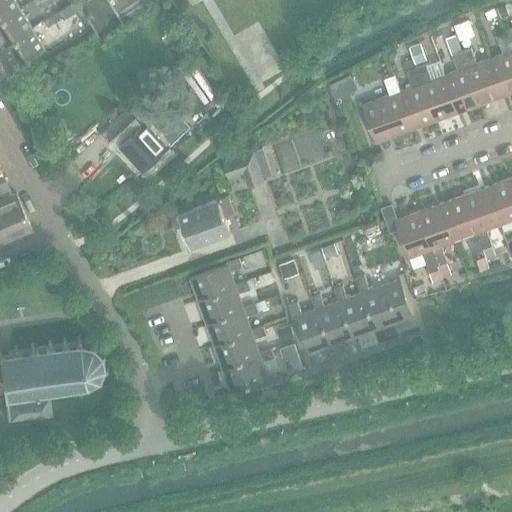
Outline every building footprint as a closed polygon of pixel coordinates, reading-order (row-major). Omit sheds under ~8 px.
[(0,0),(0,16),(18,6),(14,0),(0,0)] [(61,9),(65,17),(75,11),(71,3),(61,9)] [(0,39),(2,43),(31,26),(18,6),(0,16),(0,39)] [(459,31),(479,26),(475,8),(454,14),(459,31)] [(31,26),(2,43),(15,65),(44,47),(31,26)] [(503,95),(511,91),(511,48),(506,33),(497,36),(503,52),(490,57),(503,95)] [(409,46),(415,63),(427,59),(420,42),(409,46)] [(503,95),(490,57),(477,62),(471,46),(461,49),(481,103),(503,95)] [(458,111),(481,103),(461,49),(452,53),(457,69),(444,74),(458,111)] [(458,111),(444,74),(432,78),(426,62),(416,66),(435,119),(458,111)] [(413,127),(435,119),(416,66),(406,69),(412,85),(400,90),(399,90),(413,127)] [(399,90),(400,90),(394,74),(384,78),(390,94),(362,104),(376,141),(413,127),(399,90)] [(178,113),(174,117),(149,90),(132,105),(144,119),(120,141),(144,167),(182,132),(187,138),(195,131),(178,113)] [(249,185),(264,180),(254,149),(223,160),(229,175),(244,170),(249,185)] [(0,197),(0,224),(6,239),(31,228),(15,191),(12,193),(4,178),(0,180),(0,193),(1,193),(2,197),(0,197)] [(511,188),(508,178),(486,186),(499,223),(511,218),(511,188)] [(486,228),(499,223),(486,186),(463,194),(483,247),(492,244),(486,228)] [(178,212),(190,246),(231,231),(225,215),(235,212),(229,194),(178,212)] [(473,251),(483,247),(463,194),(441,202),(454,240),(467,235),(473,251)] [(441,244),(454,240),(441,202),(418,211),(437,264),(447,260),(441,244)] [(439,268),(437,264),(418,211),(395,219),(409,256),(422,251),(429,271),(439,268)] [(360,228),(365,241),(383,235),(378,221),(360,228)] [(284,246),(282,275),(308,277),(310,247),(284,246)] [(236,286),(234,283),(229,268),(241,264),(238,256),(225,260),(226,263),(190,276),(199,300),(236,286)] [(365,289),(378,326),(414,313),(401,276),(370,288),(364,272),(356,275),(361,291),(365,289)] [(244,309),(242,306),(237,291),(249,287),(246,278),(234,283),(236,286),(199,300),(207,322),(244,309)] [(365,289),(361,291),(347,296),(343,283),(334,286),(339,299),(342,297),(356,334),(378,326),(365,289)] [(342,297),(339,299),(325,304),(320,291),(312,294),(316,307),(320,305),(333,342),(356,334),(342,297)] [(320,305),(316,307),(302,312),(298,300),(289,303),(293,315),(296,314),(310,351),(333,342),(320,305)] [(252,331),(251,328),(245,314),(257,309),(254,301),(242,306),(244,309),(207,322),(215,344),(252,331)] [(259,354),(259,351),(253,336),(265,332),(262,324),(251,328),(252,331),(215,344),(223,367),(259,354)] [(0,351),(0,366),(3,389),(4,394),(6,394),(9,417),(51,413),(47,387),(55,386),(56,391),(60,390),(59,386),(70,384),(71,389),(74,388),(74,383),(85,382),(85,386),(89,386),(88,381),(96,376),(99,380),(102,377),(99,373),(103,365),(107,366),(108,362),(103,361),(101,353),(105,350),(103,347),(99,350),(92,343),(95,339),(92,337),(89,341),(80,339),(79,334),(75,335),(76,340),(65,342),(64,337),(60,337),(61,342),(51,344),(50,339),(46,339),(47,344),(33,346),(32,342),(29,342),(29,347),(16,349),(16,344),(12,345),(13,350),(0,351)] [(259,354),(223,367),(231,390),(268,377),(262,359),(273,355),(271,347),(259,351),(259,354)]
